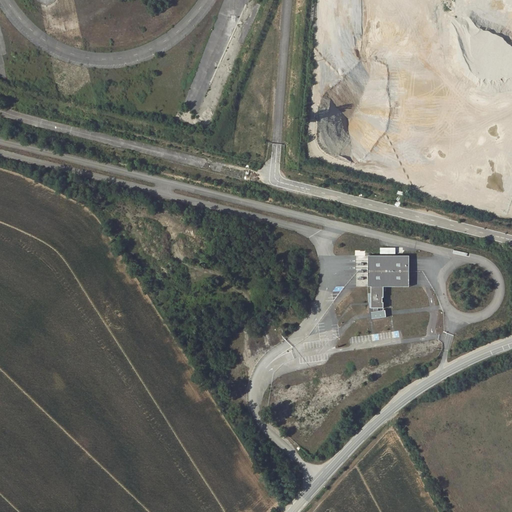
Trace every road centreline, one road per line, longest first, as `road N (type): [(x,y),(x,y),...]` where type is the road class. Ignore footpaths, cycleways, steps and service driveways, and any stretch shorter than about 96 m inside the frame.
road 1 (residential): [(68,129),(511,241)]
road 2 (unclassified): [(511,343),(439,374),(387,412),(291,511)]
